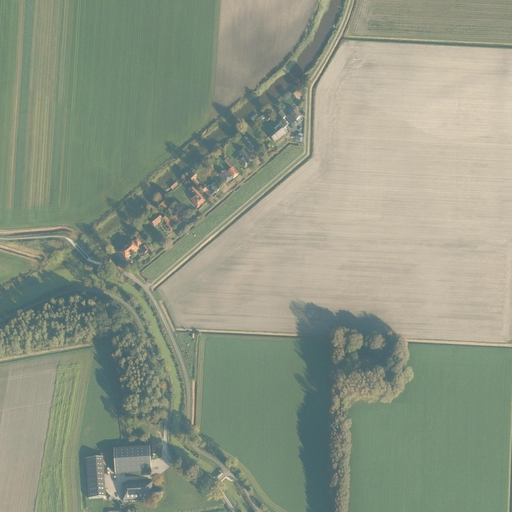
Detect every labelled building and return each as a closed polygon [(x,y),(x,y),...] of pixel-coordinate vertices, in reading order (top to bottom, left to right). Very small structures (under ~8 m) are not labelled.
[(296,122),(295,121),(302,117),(297,110),(296,111),(295,109),(294,109),(290,111),(290,112),(291,114),(291,115),(288,117),(289,118),(287,119),(292,126),(296,122)] [(267,114),(263,117),(267,122),(272,117),(269,114),(268,115),(267,114)] [(284,129),(288,126),(283,120),(279,123),(282,126),(284,129)] [(273,133),(270,136),(274,141),(277,139),(284,134),(282,130),(284,129),(282,126),(280,128),(278,129),(278,128),(275,130),(276,131),(273,133)] [(247,137),(242,141),(252,152),(255,149),(256,148),(250,141),(247,137)] [(250,163),(253,160),(244,149),(239,153),(241,156),(236,160),(238,162),(240,161),(245,168),(250,163)] [(231,178),(232,177),(233,179),(239,174),(233,168),(227,173),(225,171),(220,176),(226,184),(229,181),(231,179),(231,178)] [(196,176),(194,173),(192,176),(191,175),(188,177),(197,186),(199,184),(196,180),(198,178),(196,176)] [(178,185),(175,182),(170,187),(173,190),(178,185)] [(216,193),(222,188),(217,182),(211,188),(209,186),(206,189),(208,192),(208,193),(211,197),(216,193)] [(205,201),(193,187),(189,191),(194,196),(190,200),(197,208),(205,201)] [(163,209),(168,205),(164,200),(159,204),(163,209)] [(155,227),(162,220),(158,215),(153,219),(154,220),(151,222),(155,227)] [(172,219),(177,226),(182,222),(176,216),(172,219)] [(175,228),(170,222),(166,217),(163,220),(167,224),(166,225),(171,231),(175,228)] [(133,243),(131,244),(120,254),(125,260),(138,249),(137,248),(142,245),(137,239),(133,243)] [(377,372),(377,366),(375,365),(376,347),(355,346),(354,373),(368,374),(368,375),(370,375),(370,380),(375,380),(375,376),(374,376),(374,372),(377,372)] [(115,449),(114,449),(115,474),(151,471),(150,447),(115,449)] [(106,498),(103,460),(103,459),(86,460),(89,499),(106,498)] [(148,499),(162,498),(162,491),(153,492),(152,482),(122,483),(124,502),(148,501),(148,499)]
